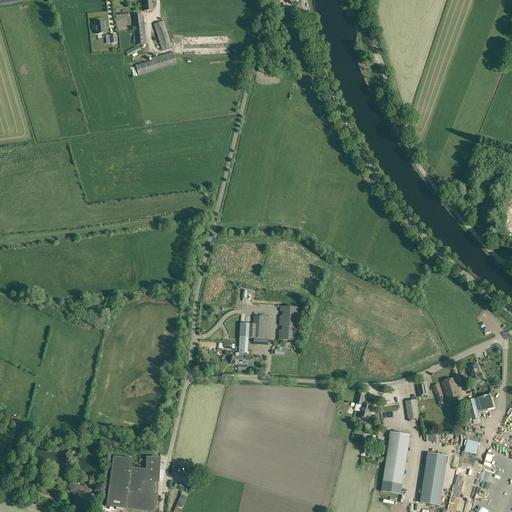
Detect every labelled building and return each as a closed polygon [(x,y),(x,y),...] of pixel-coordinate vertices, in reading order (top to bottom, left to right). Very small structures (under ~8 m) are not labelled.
[(143,4),(143,11),(153,10),(152,3),(151,0),(142,0),(143,4)] [(170,1),(171,13),(182,12),(182,7),(178,8),(177,1),(170,1)] [(288,10),(282,12),(285,22),(291,21),(288,10)] [(133,15),(134,25),(142,25),(141,14),(133,15)] [(163,21),(154,24),(162,50),(171,47),(163,21)] [(105,33),(104,22),(95,23),(96,26),(95,26),(95,29),(96,29),(97,34),(105,33)] [(144,25),(142,25),(134,25),(136,45),(146,44),(144,25)] [(125,52),(127,55),(140,49),(138,45),(125,52)] [(151,58),(151,60),(135,65),(138,75),(176,63),(173,52),(151,58)] [(282,331),(278,330),(278,340),(298,342),(300,308),(280,307),(280,311),(283,312),(282,316),(279,316),(279,326),(282,326),(282,331)] [(239,353),(239,355),(244,356),(243,366),(247,366),(252,366),(252,364),(253,364),(254,363),(255,362),(255,361),(255,360),(254,360),(254,359),(253,359),(253,358),(253,356),(251,356),(251,350),(248,350),(248,338),(268,339),(269,317),(254,316),(254,324),(241,323),(239,353)] [(247,370),(247,366),(243,366),(244,356),(239,355),(239,356),(232,356),(231,364),(239,364),(238,370),(247,370)] [(477,364),(467,367),(471,382),(481,379),(483,378),(481,374),(480,374),(477,364)] [(445,391),(458,387),(455,378),(442,382),(445,391)] [(419,397),(429,395),(427,382),(416,383),(419,397)] [(420,418),(416,398),(413,383),(406,384),(409,400),(405,401),(408,420),(420,418)] [(435,394),(441,392),(438,384),(433,386),(435,394)] [(445,391),(446,397),(448,401),(461,397),(458,387),(445,391)] [(366,391),(360,390),(356,403),(358,403),(358,405),(362,406),(359,418),(369,420),(372,406),(362,404),(366,391)] [(445,404),(441,392),(435,394),(439,406),(445,404)] [(488,395),(474,398),(467,400),(472,418),(472,420),(479,418),(478,416),(478,413),(494,409),(491,397),(492,397),(493,396),(492,393),(491,392),(489,393),(488,394),(488,395)] [(382,492),(402,495),(410,436),(390,433),(382,492)] [(382,448),(385,438),(378,436),(377,439),(372,438),(370,445),(382,448)] [(466,436),(460,460),(475,463),(481,439),(466,436)] [(428,453),(421,503),(441,506),(448,456),(428,453)] [(154,494),(154,482),(158,482),(159,469),(160,458),(146,457),(139,457),(139,465),(142,465),(142,469),(131,467),(132,459),(113,456),(106,506),(125,509),(147,511),(155,511),(158,495),(154,494)] [(70,482),(69,487),(71,488),(70,490),(74,491),(72,498),(82,501),(84,492),(91,494),(92,487),(84,485),(83,487),(75,485),(76,483),(70,482)] [(177,504),(183,506),(186,500),(180,497),(177,504)]
